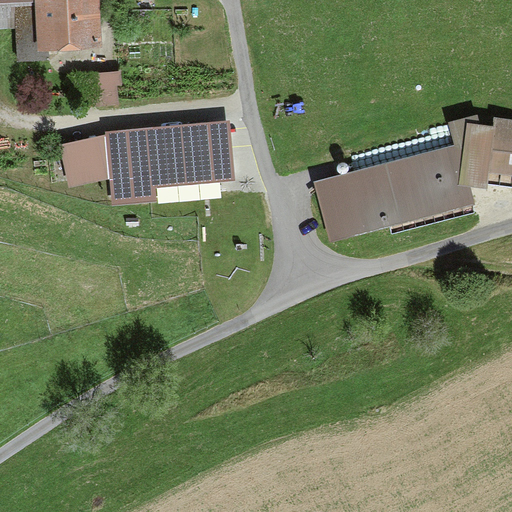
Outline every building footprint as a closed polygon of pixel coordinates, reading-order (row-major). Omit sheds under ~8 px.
[(90,58),(87,0),(0,0),(0,1),(19,1),(22,61),(90,58)] [(115,105),(112,77),(78,80),(80,109),(115,105)] [(463,181),(492,174),(511,175),(511,129),(450,124),(463,181)] [(221,130),(117,138),(63,152),(72,187),(120,173),(121,190),(151,188),(150,174),(224,168),(221,130)] [(452,155),(325,188),(339,241),(466,208),(452,155)] [(162,202),(225,200),(224,186),(161,188),(162,202)]
